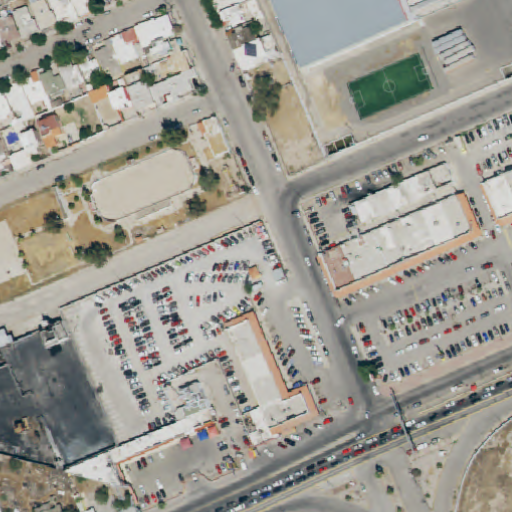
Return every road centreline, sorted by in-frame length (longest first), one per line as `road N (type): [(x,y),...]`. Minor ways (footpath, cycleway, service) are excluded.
road 1 (residential): [(0,316),(511,96)]
road 2 (residential): [(355,392),(192,0)]
road 3 (primary): [(511,358),(195,511)]
road 4 (primary): [(257,511),(511,394)]
